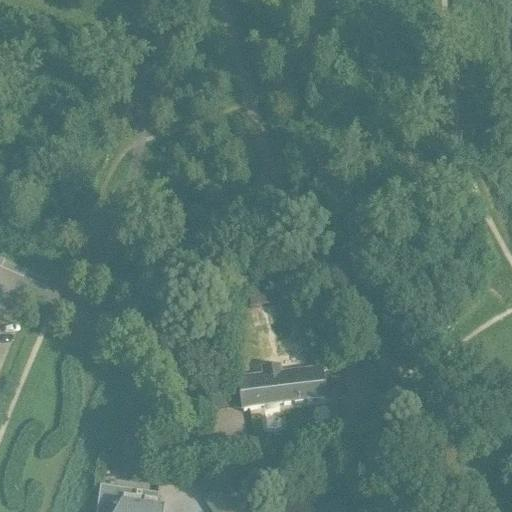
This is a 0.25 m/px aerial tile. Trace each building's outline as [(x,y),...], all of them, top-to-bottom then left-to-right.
[(271,284),(246,288),(249,310),(274,306),(271,284)] [(281,379),(284,400),(309,396),(310,403),(325,401),(321,373),(281,379)] [(284,400),(281,379),(241,384),(245,412),(259,409),(259,403),(284,400)] [(375,418),(342,422),(345,448),(378,444),(375,418)] [(269,468),(242,472),(245,492),(272,489),(269,468)] [(232,511),(240,507),(227,486),(204,500),(211,511),(232,511)] [(155,511),(158,497),(100,489),(96,511),(155,511)]
